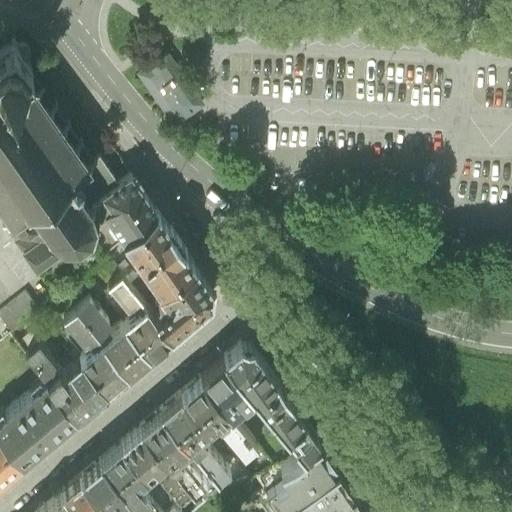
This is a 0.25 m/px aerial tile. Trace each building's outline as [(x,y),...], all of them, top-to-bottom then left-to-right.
[(10,28),(9,35),(0,41),(0,210),(3,214),(0,216),(3,219),(11,213),(20,228),(14,232),(34,259),(33,262),(36,263),(37,260),(48,252),(49,255),(52,253),(50,250),(61,243),(65,243),(65,240),(63,240),(64,237),(74,237),(76,242),(80,241),(78,236),(87,230),(91,233),(93,229),(89,226),(92,216),(98,216),(98,212),(92,212),(90,202),(94,199),(92,196),(88,199),(82,191),(80,188),(84,185),(82,182),(78,185),(74,181),(79,177),(80,172),(77,168),(84,162),(87,166),(90,164),(87,160),(88,159),(87,159),(95,153),(94,151),(93,150),(91,152),(91,151),(90,151),(80,137),(82,135),(80,132),(77,133),(67,118),(69,117),(67,114),(65,116),(54,100),(56,98),(55,96),(52,98),(41,83),(44,81),(42,78),(39,80),(28,64),(28,63),(30,62),(26,54),(29,46),(24,39),(17,40),(13,35),(14,29),(10,28)] [(166,51),(138,71),(174,121),(202,101),(166,51)] [(156,206),(129,168),(108,184),(104,178),(82,191),(88,199),(92,196),(94,199),(90,202),(92,212),(98,212),(104,208),(111,217),(109,223),(114,231),(120,230),(122,234),(156,206)] [(192,259),(156,206),(122,234),(157,283),(192,259)] [(169,329),(153,309),(104,249),(91,259),(126,303),(131,300),(136,306),(123,317),(148,347),(169,329)] [(211,285),(192,259),(157,283),(159,285),(157,286),(163,295),(157,299),(160,304),(153,309),(169,329),(209,296),(211,285)] [(50,297),(36,278),(9,299),(23,317),(50,297)] [(126,365),(148,347),(123,317),(110,328),(105,321),(109,318),(89,294),(76,304),(126,365)] [(105,383),(126,365),(76,304),(64,314),(83,339),(88,335),(93,342),(80,352),(105,383)] [(24,347),(46,374),(74,408),(105,383),(80,352),(61,367),(36,337),(24,347)] [(240,337),(223,351),(256,390),(300,446),(320,434),(251,339),(240,337)] [(223,351),(200,370),(233,409),(256,390),(223,351)] [(211,426),(220,419),(248,451),(260,441),(233,409),(200,370),(179,388),(211,426)] [(0,428),(20,453),(74,408),(46,374),(0,411),(0,428)] [(204,432),(211,426),(179,388),(159,404),(191,442),(220,477),(233,466),(204,432)] [(209,480),(183,449),(191,442),(159,404),(139,421),(197,490),(209,480)] [(186,500),(197,490),(139,421),(119,437),(150,474),(158,467),(186,500)] [(0,469),(20,453),(0,428),(0,469)] [(337,458),(320,434),(300,446),(280,457),(290,471),(268,486),(279,500),(337,458)] [(119,437),(99,454),(148,511),(182,511),(150,474),(119,437)] [(127,511),(148,511),(99,454),(79,471),(109,507),(118,500),(127,511)] [(354,482),(337,458),(279,500),(286,511),(290,511),(311,498),(317,507),(354,482)] [(103,511),(109,507),(79,471),(61,486),(82,511),(103,511)] [(363,511),(372,507),(354,482),(317,507),(311,511),(363,511)] [(82,511),(61,486),(55,491),(27,511),(82,511)]
